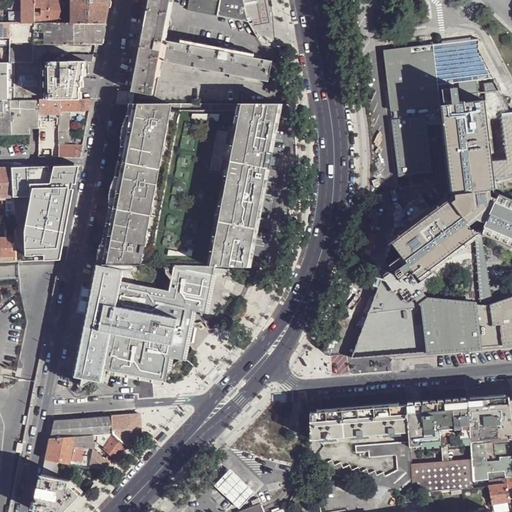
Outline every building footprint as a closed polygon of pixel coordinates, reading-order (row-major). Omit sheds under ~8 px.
[(34,24),(34,0),(21,0),(22,1),(22,4),(22,20),(22,24),(34,24)] [(61,24),(61,0),(34,0),(34,24),(61,24)] [(106,24),(110,0),(72,0),(72,20),(72,24),(106,24)] [(148,0),(144,26),(132,92),(135,92),(153,96),(156,76),(160,58),(163,43),(170,0),(148,0)] [(248,22),(244,0),(190,0),(188,10),(248,22)] [(244,0),(248,22),(252,21),(253,26),(261,24),(269,23),(265,0),(244,0)] [(22,4),(22,1),(14,1),(14,20),(22,20),(22,4)] [(34,45),(34,24),(22,24),(10,24),(9,24),(8,30),(8,46),(11,46),(32,46),(34,46),(34,45)] [(102,45),(106,24),(72,24),(68,24),(61,24),(34,24),(34,45),(95,45),(102,45)] [(478,78),(493,77),(479,50),(479,41),(476,38),(434,43),(439,83),(460,80),(463,101),(480,99),(478,78)] [(224,51),(224,49),(181,40),(181,43),(224,51)] [(268,82),(272,61),(224,51),(181,43),(169,41),(165,62),(231,74),(268,82)] [(439,83),(434,43),(387,48),(402,171),(430,168),(425,124),(443,123),(441,104),(440,96),(439,83)] [(12,63),(33,63),(32,46),(11,46),(11,59),(12,63)] [(272,61),(273,59),(224,49),(224,51),(272,61)] [(272,85),(277,59),(273,59),(272,61),(268,82),(268,85),(272,85)] [(82,77),(83,77),(82,62),(69,62),(33,63),(12,63),(9,63),(10,82),(40,82),(82,81),(82,77)] [(0,82),(10,82),(9,63),(7,63),(0,63),(0,82)] [(268,85),(268,82),(231,74),(230,77),(268,85)] [(82,81),(40,82),(40,100),(61,100),(79,100),(79,89),(81,89),(81,82),(82,81)] [(511,114),(501,93),(499,95),(496,89),(498,88),(495,81),(487,82),(484,82),(489,117),(502,116),(511,114)] [(0,82),(0,100),(11,101),(10,82),(0,82)] [(10,82),(11,101),(40,100),(40,82),(10,82)] [(460,102),(458,87),(443,88),(443,96),(440,96),(441,104),(460,102)] [(132,105),(135,92),(132,92),(120,91),(117,104),(130,104),(132,105)] [(492,160),(487,117),(484,99),(480,99),(463,101),(460,102),(441,104),(443,123),(452,197),(391,243),(401,256),(410,269),(415,274),(417,277),(472,237),(479,232),(483,234),(511,246),(511,199),(496,192),(494,181),(492,160)] [(0,100),(0,134),(31,134),(30,128),(39,128),(39,115),(40,100),(11,101),(0,100)] [(60,111),(61,100),(40,100),(39,115),(57,115),(60,115),(60,111)] [(90,111),(91,100),(79,100),(61,100),(60,111),(64,111),(77,111),(84,111),(90,111)] [(98,265),(124,270),(132,271),(132,270),(132,268),(133,267),(134,267),(135,265),(134,265),(165,105),(132,105),(130,104),(98,265)] [(236,105),(205,266),(216,266),(248,267),(249,258),(250,259),(268,168),(270,168),(270,166),(273,152),(271,152),(276,122),(275,122),(278,105),(236,105)] [(511,114),(502,116),(507,158),(492,160),(494,181),(508,179),(508,177),(511,176),(511,114)] [(507,158),(502,116),(489,117),(487,117),(492,160),(507,158)] [(59,132),(60,125),(56,125),(54,125),(51,125),(51,141),(59,141),(59,132)] [(71,141),(71,133),(66,133),(59,132),(59,141),(59,142),(64,142),(71,141)] [(81,157),(83,146),(64,146),(59,146),(58,157),(81,157)] [(79,166),(39,167),(39,178),(40,188),(40,199),(73,198),(79,166)] [(39,167),(23,168),(25,188),(40,188),(39,178),(39,167)] [(12,168),(0,168),(0,197),(13,197),(12,168)] [(23,168),(12,168),(13,197),(25,197),(25,188),(23,168)] [(13,197),(0,197),(0,205),(14,205),(13,197)] [(26,214),(25,197),(13,197),(14,205),(14,215),(26,214)] [(15,231),(21,230),(21,222),(26,222),(26,214),(14,215),(14,221),(15,231)] [(41,227),(32,227),(32,234),(33,245),(33,250),(16,250),(16,257),(16,259),(16,263),(19,262),(42,261),(41,231),(41,227)] [(63,233),(41,231),(42,261),(60,261),(63,233)] [(472,237),(480,304),(487,304),(491,303),(483,234),(479,232),(472,237)] [(15,238),(12,238),(12,241),(2,241),(1,239),(0,238),(0,257),(16,257),(16,250),(16,245),(16,243),(15,240),(15,238)] [(410,269),(401,256),(388,266),(391,271),(397,278),(406,272),(410,269)] [(121,282),(124,270),(98,265),(76,377),(94,380),(101,382),(104,369),(113,325),(183,337),(188,312),(118,298),(121,282)] [(118,298),(113,325),(104,369),(167,382),(172,358),(184,360),(188,341),(194,311),(206,313),(216,266),(205,266),(176,265),(175,270),(174,273),(170,292),(121,282),(118,298)] [(410,269),(406,272),(410,278),(415,274),(410,269)] [(397,278),(391,271),(381,278),(353,354),(353,356),(511,342),(511,296),(491,303),(487,304),(480,304),(429,302),(410,278),(406,272),(397,278)] [(85,388),(86,385),(85,383),(82,381),(79,382),(78,384),(78,387),(80,389),(83,389),(85,388)] [(509,395),(486,397),(488,439),(511,437),(511,421),(509,396),(509,395)] [(486,397),(468,399),(472,440),(488,439),(486,397)] [(430,402),(407,404),(409,430),(409,440),(410,446),(442,443),(448,442),(471,440),(472,440),(468,399),(468,398),(430,402)] [(407,403),(311,411),(311,438),(326,437),(338,436),(351,435),(370,433),(384,432),(402,431),(409,430),(407,404),(407,403)] [(141,413),(112,415),(113,434),(127,445),(142,429),(141,413)] [(112,415),(55,419),(51,437),(83,435),(94,434),(99,434),(113,434),(112,415)] [(248,436),(276,463),(293,445),(261,416),(242,436),(245,439),(248,436)] [(94,434),(83,435),(79,446),(87,447),(95,448),(94,434)] [(113,434),(99,434),(99,440),(107,444),(113,434)] [(116,457),(127,445),(113,434),(107,444),(105,446),(116,457)] [(83,435),(51,437),(50,443),(49,448),(47,458),(61,461),(74,464),(76,459),(76,458),(79,446),(83,435)] [(248,436),(245,439),(207,479),(236,507),(277,464),(276,463),(248,436)] [(511,437),(488,439),(490,480),(506,478),(511,476),(511,437)] [(474,488),(490,486),(491,486),(491,485),(490,480),(488,439),(472,440),(471,440),(472,458),(474,488)] [(409,440),(357,444),(357,452),(370,451),(370,457),(397,454),(410,454),(410,446),(409,440)] [(95,448),(87,447),(84,460),(78,459),(76,459),(74,464),(90,467),(95,448)] [(106,458),(95,448),(90,467),(104,469),(110,463),(111,462),(106,458)] [(410,454),(397,454),(398,469),(386,475),(384,471),(378,474),(376,470),(370,473),(367,468),(361,471),(359,466),(353,469),(350,463),(344,467),(341,461),(335,464),(333,459),(326,462),(332,474),(372,485),(413,490),(411,464),(410,454)] [(61,461),(47,458),(44,474),(58,477),(61,461)] [(444,461),(411,464),(413,490),(425,491),(438,492),(474,488),(472,458),(449,460),(444,461)] [(36,510),(44,511),(51,511),(52,511),(53,511),(63,511),(82,493),(71,483),(72,479),(58,477),(44,474),(42,482),(41,486),(40,493),(36,510)] [(82,493),(84,490),(72,479),(71,483),(82,493)] [(508,501),(511,501),(507,483),(491,485),(491,486),(490,486),(493,504),(508,501)] [(494,511),(493,504),(490,486),(474,488),(438,492),(425,491),(429,511),(494,511)] [(510,511),(508,501),(493,504),(494,511),(510,511)] [(264,511),(261,503),(239,511),(264,511)]
